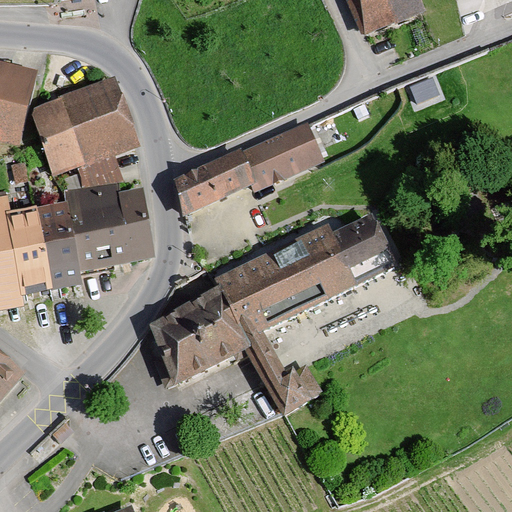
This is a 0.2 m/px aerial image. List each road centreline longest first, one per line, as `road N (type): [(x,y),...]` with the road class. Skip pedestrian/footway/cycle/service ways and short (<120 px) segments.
road 1 (residential): [(161,179),(511,31)]
road 2 (tertiary): [(161,179),(167,228),(158,279),(118,344),(64,398)]
road 3 (tertiary): [(0,35),(97,49),(122,66),(152,125),(161,179)]
road 4 (track): [(365,511),(511,432)]
road 5 (unclassified): [(100,433),(159,399),(177,405),(246,370)]
